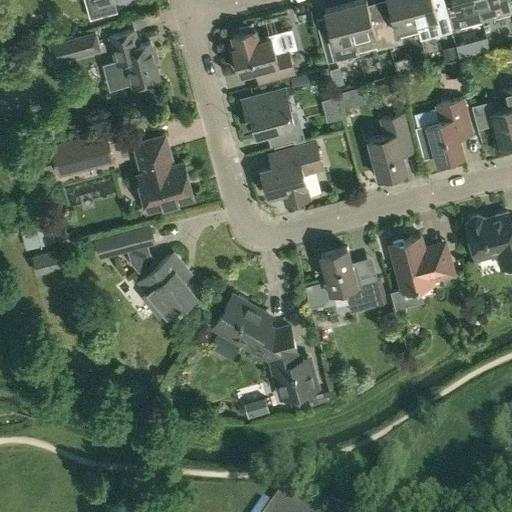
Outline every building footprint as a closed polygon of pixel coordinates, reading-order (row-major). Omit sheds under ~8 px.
[(117,10),(114,0),(85,0),(90,18),(117,10)] [(389,44),(383,19),(373,22),(367,0),(356,0),(345,3),(355,38),(358,49),(376,44),(377,47),(389,44)] [(406,24),(416,21),(410,0),(388,0),(393,16),(383,19),(389,44),(402,40),(400,33),(408,31),(406,24)] [(451,27),(447,12),(445,3),(435,5),(433,0),(410,0),(416,21),(420,35),(451,27)] [(470,19),(481,16),(477,0),(454,0),(457,9),(447,12),(451,27),(471,22),(470,19)] [(511,10),(511,6),(510,0),(477,0),(481,16),(493,13),(493,16),(511,10)] [(344,41),(355,38),(345,3),(325,8),(331,33),(321,36),(328,60),(347,55),(344,41)] [(232,33),(235,45),(233,46),(240,72),(256,67),(259,80),(295,70),(289,48),(276,51),(271,35),(259,39),(255,27),(253,28),(252,22),(239,26),(240,31),(232,33)] [(135,28),(109,35),(117,61),(106,64),(112,84),(132,79),(133,84),(140,82),(144,84),(151,82),(153,79),(160,77),(150,40),(139,43),(135,28)] [(100,48),(96,30),(49,42),(54,60),(100,48)] [(445,58),(458,54),(457,49),(455,43),(448,45),(442,47),(445,58)] [(511,44),(501,47),(504,60),(511,58),(511,44)] [(459,55),(441,60),(446,78),(464,73),(459,55)] [(340,64),(331,67),(335,83),(344,80),(340,64)] [(306,83),(313,81),(311,75),(310,70),(289,75),(290,78),(292,86),(306,83)] [(394,80),(378,84),(384,103),(399,99),(394,80)] [(295,137),(292,124),(295,123),(285,85),(242,97),(249,121),(253,120),(257,133),(273,129),(276,142),(295,137)] [(492,110),(501,143),(511,140),(511,85),(502,88),(506,106),(492,110)] [(437,104),(414,110),(418,124),(416,125),(424,154),(426,154),(425,152),(435,150),(437,160),(464,153),(457,127),(471,123),(463,96),(436,103),(437,104)] [(385,133),(368,137),(379,176),(407,169),(402,151),(414,148),(404,111),(381,117),(385,133)] [(106,131),(52,145),(59,172),(113,158),(106,131)] [(165,133),(135,141),(143,171),(139,172),(148,207),(194,194),(184,160),(173,163),(165,133)] [(310,194),(307,183),(303,171),(323,166),(316,139),(269,152),(273,165),(261,168),(268,194),(283,190),(286,201),(310,194)] [(47,165),(42,148),(13,155),(18,173),(47,165)] [(501,265),(511,261),(511,222),(511,223),(508,210),(483,217),(482,214),(477,213),(472,214),(469,218),(470,220),(467,221),(476,257),(498,251),(501,265)] [(97,238),(101,255),(128,248),(147,242),(155,240),(151,224),(97,238)] [(421,233),(390,242),(402,288),(433,280),(433,277),(454,272),(445,239),(424,245),(421,233)] [(147,242),(128,248),(131,260),(140,270),(155,257),(150,251),(147,242)] [(347,245),(321,252),(331,289),(344,286),(351,310),(384,301),(378,276),(360,281),(358,272),(355,273),(347,245)] [(56,249),(34,255),(39,271),(60,265),(56,249)] [(174,250),(139,278),(148,289),(143,293),(165,319),(196,293),(183,278),(185,276),(181,270),(184,268),(184,263),(174,250)] [(314,288),(312,281),(304,283),(306,290),(314,288)] [(299,358),(297,350),(290,324),(275,329),(267,324),(272,316),(246,301),(248,299),(238,293),(237,296),(232,293),(214,324),(272,357),(282,395),(317,386),(308,355),(299,358)] [(309,396),(311,407),(333,402),(333,399),(331,391),(309,396)] [(245,402),(249,417),(269,411),(265,396),(245,402)] [(323,511),(329,503),(282,488),(265,511),(323,511)] [(356,511),(329,503),(323,511),(356,511)]
